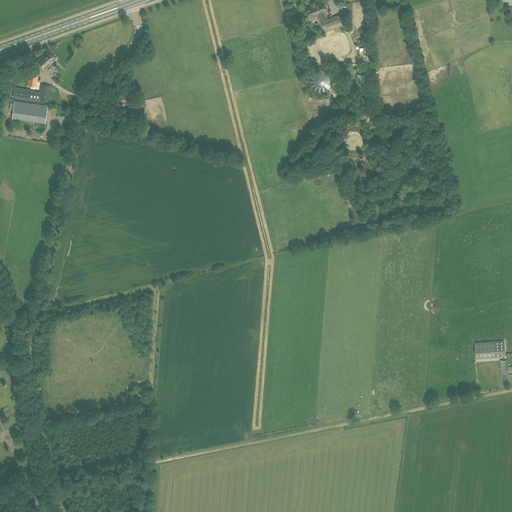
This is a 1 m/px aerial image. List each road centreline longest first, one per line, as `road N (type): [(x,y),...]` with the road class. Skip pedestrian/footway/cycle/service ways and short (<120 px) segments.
road 1 (unclassified): [(63,511),(24,359),(81,113),(91,88),(134,47),(131,3)]
road 2 (track): [(55,481),(511,391)]
road 3 (primary): [(0,50),(131,3)]
